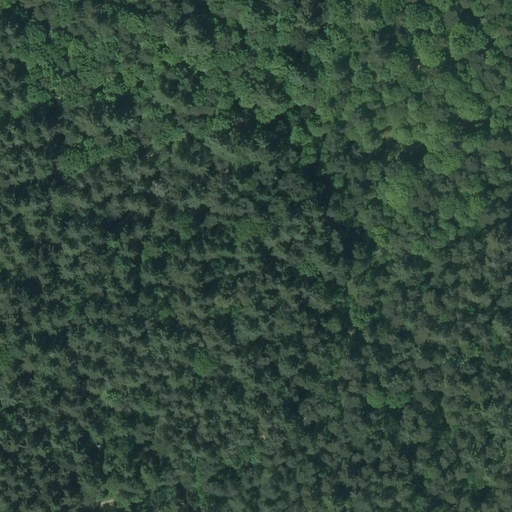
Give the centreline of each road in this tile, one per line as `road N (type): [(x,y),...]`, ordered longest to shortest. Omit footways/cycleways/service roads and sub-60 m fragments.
road 1 (track): [(511,26),(407,70),(0,179)]
road 2 (track): [(172,485),(268,457),(290,441),(343,342),(354,273),(511,212)]
